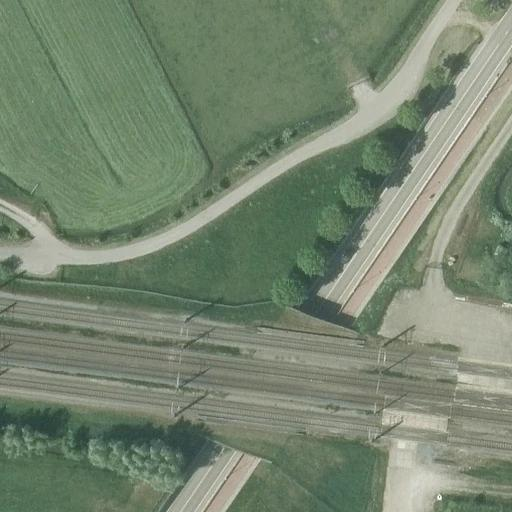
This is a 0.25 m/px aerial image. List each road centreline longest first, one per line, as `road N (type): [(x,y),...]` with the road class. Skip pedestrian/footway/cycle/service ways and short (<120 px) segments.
road 1 (tertiary): [(180,511),(511,23)]
road 2 (unclassified): [(0,258),(113,259),(168,246),(380,112),(454,0)]
